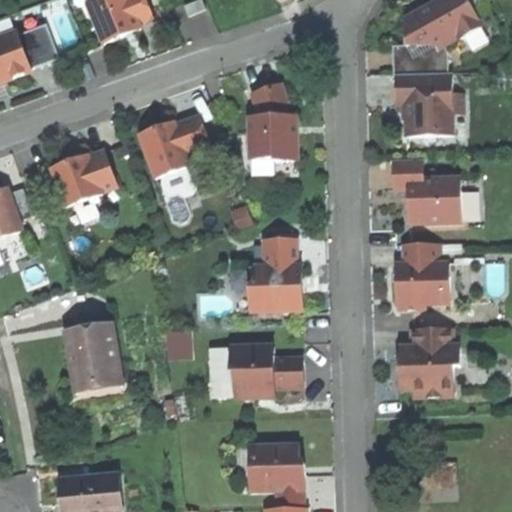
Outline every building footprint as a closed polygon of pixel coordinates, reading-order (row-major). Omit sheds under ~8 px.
[(97,0),(85,5),(102,45),(114,40),(123,37),(122,33),(137,27),(137,25),(152,18),(143,0),(97,0)] [(391,76),(394,76),(446,75),(446,54),(441,46),(456,38),(457,40),(480,27),(472,14),(475,0),(436,0),(436,2),(404,20),(404,29),(404,47),(390,47),(391,76)] [(15,34),(0,39),(0,80),(4,79),(5,82),(17,77),(29,73),(28,71),(57,60),(44,26),(16,37),(15,34)] [(138,30),(137,27),(122,33),(123,37),(138,30)] [(404,138),(452,137),(452,116),(462,116),(462,94),(451,95),(451,75),(446,75),(394,76),(395,106),(403,105),(403,112),(407,112),(407,120),(403,120),(404,138)] [(273,163),(295,163),(295,134),(291,134),(292,118),(290,118),(279,86),(250,95),(258,118),(248,119),(248,161),(273,161),(273,163)] [(209,148),(199,118),(174,127),(173,124),(161,128),(137,137),(153,180),(188,167),(184,156),(209,148)] [(88,158),(86,157),(71,162),(50,170),(64,209),(101,195),(100,193),(116,188),(103,152),(88,158)] [(407,225),(459,224),(458,180),(421,180),(421,160),(391,161),(392,190),(406,190),(411,190),(411,203),(407,207),(407,225)] [(20,190),(7,195),(5,190),(0,192),(0,239),(20,233),(16,223),(31,218),(20,190)] [(249,313),(300,312),(301,286),(295,286),(295,266),(295,241),(289,241),(289,236),(276,236),(276,241),(263,241),(263,268),(259,268),(254,273),(254,284),(249,288),(249,313)] [(396,311),(424,311),(424,305),(448,305),(448,264),(439,264),(439,245),(403,245),(403,265),(401,265),(401,283),(396,283),(396,311)] [(249,268),(249,288),(254,284),(254,273),(259,268),(258,268),(249,268)] [(109,325),(65,332),(74,389),(94,386),(121,382),(109,325)] [(412,398),(452,398),(452,368),(459,368),(459,347),(451,347),(450,329),(410,329),(410,347),(403,347),(403,367),(398,367),(398,390),(412,390),(412,398)] [(258,395),(274,395),(275,389),(302,389),(302,371),(302,360),(274,360),(273,348),(231,348),(231,373),(235,373),(235,399),(258,399),(258,395)] [(122,387),(121,382),(94,386),(74,389),(75,394),(122,387)] [(274,495),(275,510),(304,509),(303,476),(298,475),(298,463),(298,446),(248,446),(248,448),(234,448),(234,480),(248,479),(248,494),(274,495)] [(422,464),(423,487),(454,486),(454,464),(422,464)] [(121,511),(120,477),(60,481),(61,500),(62,511),(121,511)]
